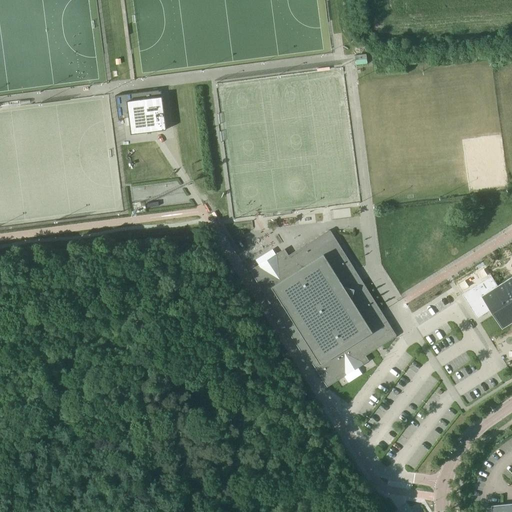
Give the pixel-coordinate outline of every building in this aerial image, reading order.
[(161,89),(115,95),(118,119),(129,118),(131,134),(166,129),(161,89)] [(388,275),(414,279),(424,222),(421,221),(422,216),(407,214),(406,217),(410,218),(409,223),(403,222),(401,231),(395,229),(393,242),(398,243),(396,255),(392,254),(388,275)] [(306,265),(265,291),(267,291),(269,294),(266,296),(309,365),(318,360),(320,364),(316,366),(328,384),(366,360),(364,356),(396,336),(396,335),(330,230),(329,230),(287,256),(286,257),(290,263),(296,259),(298,262),(300,261),(301,264),(304,262),(306,265)] [(286,257),(287,256),(284,251),(252,271),(265,291),(306,265),(304,262),(301,264),(300,261),(298,262),(296,259),(290,263),(286,257)] [(491,276),(462,294),(477,318),(490,310),(493,315),(502,329),(511,322),(511,276),(498,286),(491,276)] [(424,398),(419,403),(426,410),(431,404),(424,398)] [(381,452),(388,459),(398,450),(391,442),(381,452)]
